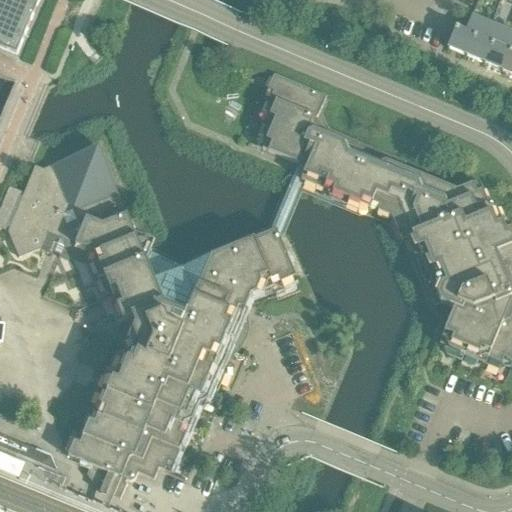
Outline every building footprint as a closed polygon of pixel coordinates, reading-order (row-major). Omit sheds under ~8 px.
[(39,0),(0,0),(0,49),(16,57),(39,0)] [(483,42),(491,24),(472,17),(465,33),(456,29),(447,50),(465,58),(474,38),(483,42)] [(501,49),(508,32),(491,24),(483,42),(474,38),(465,58),(483,66),(492,45),(501,49)] [(511,53),(511,33),(508,32),(501,49),(492,45),(483,66),(501,73),(509,53),(511,53)] [(511,53),(509,53),(501,73),(511,77),(511,53)] [(487,205),(478,183),(456,192),(402,170),(405,163),(329,131),(322,133),(317,120),(326,97),(273,76),(267,91),(273,93),(260,124),(265,127),(260,140),(266,142),(262,151),(297,166),(289,185),(299,189),(302,183),(332,196),(329,201),(356,212),(358,206),(391,220),(397,235),(403,232),(407,241),(412,254),(418,252),(421,261),(427,274),(432,271),(435,279),(430,281),(434,290),(428,293),(434,308),(440,305),(454,311),(439,346),(448,350),(446,356),(461,362),(463,356),(498,371),(501,365),(510,369),(511,364),(511,233),(508,223),(502,225),(493,203),(487,205)] [(244,312),(250,298),(264,293),(261,287),(269,284),(271,290),(280,286),(282,292),(297,285),(278,239),(281,233),(271,229),(270,231),(182,267),(148,254),(154,241),(133,232),(98,148),(87,153),(43,171),(34,168),(23,194),(9,188),(0,208),(0,230),(7,233),(18,260),(39,251),(48,255),(53,244),(62,248),(58,259),(67,263),(69,260),(86,267),(101,303),(107,318),(112,316),(117,327),(132,320),(135,329),(129,343),(135,345),(128,362),(122,360),(113,382),(107,379),(95,408),(101,410),(94,426),(89,424),(80,446),(74,444),(68,459),(90,468),(86,477),(99,494),(119,503),(126,487),(125,486),(126,483),(128,484),(130,484),(132,483),(134,482),(135,480),(137,476),(153,483),(158,471),(164,473),(168,464),(173,466),(185,438),(180,436),(186,419),(192,422),(197,409),(203,411),(207,402),(212,404),(224,375),(219,373),(223,362),(227,361),(228,361),(231,359),(228,350),(230,345),(231,346),(232,342),(234,343),(238,333),(236,333),(238,329),(237,329),(239,324),(247,323),(244,312)] [(59,478),(44,472),(50,458),(0,437),(0,511),(42,511),(44,509),(46,510),(50,499),(48,499),(53,488),(54,489),(59,478)]
